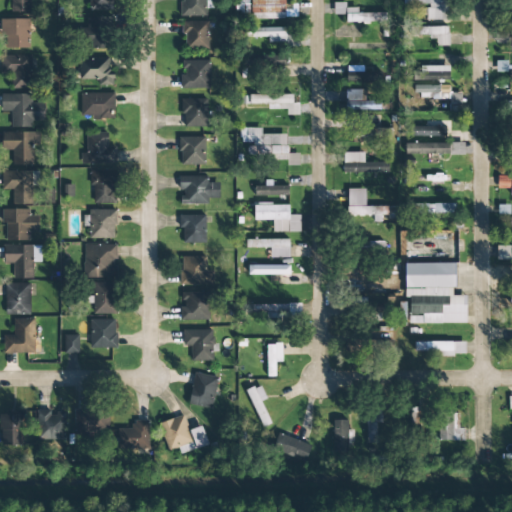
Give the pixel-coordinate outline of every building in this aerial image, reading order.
[(29,0),(10,0),(11,12),(29,12),(29,0)] [(88,0),(89,10),(113,10),(113,0),(88,0)] [(181,0),(182,16),(206,16),(206,9),(213,9),(212,0),(181,0)] [(250,0),(251,19),(296,18),(296,5),(284,5),(284,0),(250,0)] [(446,0),(407,0),(407,3),(425,3),(425,19),(446,19),(446,0)] [(355,13),(355,7),(343,8),(343,2),(331,2),(331,14),(343,14),(343,22),(385,22),(385,12),(355,13)] [(110,49),(111,18),(86,17),(85,48),(110,49)] [(29,19),(0,19),(0,37),(5,37),(5,49),(29,48),(29,19)] [(208,22),(181,21),(181,33),(185,34),(185,48),(208,49),(208,22)] [(447,45),(447,27),(409,27),(409,36),(434,36),(434,45),(447,45)] [(268,37),(268,43),(292,43),(291,36),(286,36),(286,28),(245,29),(246,38),(268,37)] [(511,37),(506,37),(506,29),(494,29),(494,43),(506,43),(506,50),(511,50),(511,37)] [(31,56),(1,55),(0,74),(11,74),(11,88),(31,89),(31,56)] [(79,80),(98,80),(98,86),(113,87),(114,74),(109,74),(109,58),(80,58),(79,80)] [(209,60),(181,61),(182,69),(182,89),(210,88),(209,60)] [(496,72),(507,72),(507,61),(496,61),(496,72)] [(411,80),(447,80),(447,66),(411,66),(411,80)] [(379,81),(379,72),(343,72),(343,81),(379,81)] [(446,86),(414,86),(414,95),(446,95),(446,86)] [(384,110),(384,101),(361,101),(361,89),(343,89),(343,110),(384,110)] [(80,93),(81,116),(92,116),(92,119),(114,119),(114,93),(80,93)] [(11,128),(32,127),(32,121),(46,121),(46,103),(31,103),(31,94),(1,94),(1,111),(11,111),(11,128)] [(293,94),(249,95),(249,104),(267,104),(267,110),(287,109),(287,115),(299,115),(299,104),(293,104),(293,94)] [(457,94),(448,94),(448,102),(457,102),(457,94)] [(184,127),(205,127),(206,99),(181,99),(181,115),(184,115),(184,127)] [(409,136),(443,136),(443,127),(409,127),(409,136)] [(287,134),(261,135),(261,128),(240,128),(240,144),(247,144),(248,155),(271,155),(271,160),(287,160),(287,165),(298,165),(298,154),(287,154),(287,134)] [(390,128),(351,128),(351,138),(390,138),(390,128)] [(13,165),(33,165),(33,146),(40,145),(39,132),(1,133),(2,150),(12,150),(13,165)] [(81,165),(116,164),(115,147),(107,147),(107,133),(86,134),(86,153),(81,153),(81,165)] [(204,137),(179,137),(180,165),(205,165),(204,137)] [(423,144),(423,156),(461,156),(461,142),(447,142),(447,144),(423,144)] [(362,152),(341,152),(341,172),(387,172),(387,163),(362,163),(362,152)] [(114,204),(115,171),(92,170),(91,203),(114,204)] [(31,171),(2,172),(2,190),(12,190),(12,204),(32,204),(31,171)] [(453,184),(453,174),(411,174),(411,184),(453,184)] [(178,177),(178,190),(181,190),(181,205),(208,204),(208,199),(219,199),(218,183),(207,183),(207,176),(178,177)] [(497,187),(508,185),(507,176),(496,178),(497,187)] [(254,196),(288,196),(288,186),(272,186),(272,180),(265,180),(265,186),(254,186),(254,196)] [(346,189),(346,216),(387,216),(387,207),(363,207),(363,189),(346,189)] [(448,213),(448,203),(406,203),(406,213),(448,213)] [(273,232),(300,232),(300,215),(289,216),(288,204),(253,204),(254,221),(272,221),(273,232)] [(509,205),(497,205),(497,215),(509,215),(509,205)] [(29,209),(2,210),(2,223),(6,223),(6,241),(29,240),(29,232),(39,232),(38,216),(29,216),(29,209)] [(89,239),(115,238),(115,211),(83,211),(83,227),(89,227),(89,239)] [(182,243),(205,244),(205,216),(179,215),(179,228),(183,228),(182,243)] [(270,248),(270,258),(289,258),(289,239),(245,240),(246,248),(270,248)] [(115,244),(83,245),(84,278),(115,277),(115,244)] [(13,279),(33,279),(32,262),(41,262),(41,245),(3,246),(4,264),(13,264),(13,279)] [(352,246),(352,258),(382,258),(382,247),(374,247),(374,246),(352,246)] [(496,259),(511,258),(511,246),(496,247),(496,259)] [(180,257),(181,285),(213,285),(213,271),(206,271),(206,257),(180,257)] [(403,264),(403,288),(451,288),(451,264),(403,264)] [(248,275),(289,275),(289,266),(248,265),(248,275)] [(115,314),(114,282),(92,283),(93,315),(115,314)] [(30,283),(5,284),(5,315),(30,315),(30,283)] [(208,320),(208,292),(180,293),(181,301),(181,320),(208,320)] [(464,324),(464,297),(407,297),(407,324),(464,324)] [(389,303),(362,303),(362,321),(389,321),(389,303)] [(286,313),(286,304),(244,305),(244,314),(286,313)] [(301,315),(300,304),(287,304),(287,315),(301,315)] [(3,335),(3,354),(34,353),(33,319),(13,319),(13,335),(3,335)] [(90,349),(116,348),(116,319),(89,320),(90,349)] [(392,339),(392,325),(365,325),(365,339),(392,339)] [(191,361),(213,361),(212,330),(183,330),(183,346),(190,346),(191,361)] [(78,335),(63,336),(64,354),(78,354),(78,335)] [(465,352),(465,341),(415,341),(415,352),(465,352)] [(267,344),(267,377),(275,377),(275,362),(282,362),(282,344),(267,344)] [(218,378),(195,373),(188,404),(211,409),(218,378)] [(246,391),(261,424),(268,420),(259,402),(266,399),(260,385),(246,391)] [(420,406),(409,406),(409,444),(420,444),(420,406)] [(376,407),(365,407),(365,443),(376,443),(376,407)] [(438,440),(464,440),(464,427),(456,427),(456,409),(438,409),(438,440)] [(51,410),(36,411),(37,440),(65,440),(64,413),(51,413),(51,410)] [(74,410),(74,433),(102,433),(102,410),(74,410)] [(0,445),(21,446),(22,412),(0,412),(0,427),(0,445)] [(180,454),(208,445),(202,426),(189,431),(183,415),(158,424),(168,451),(178,448),(180,454)] [(347,452),(347,419),(332,419),(332,452),(347,452)] [(148,421),(133,421),(134,429),(117,429),(118,449),(149,448),(148,421)] [(310,446),(276,432),(269,448),(304,462),(310,446)]
